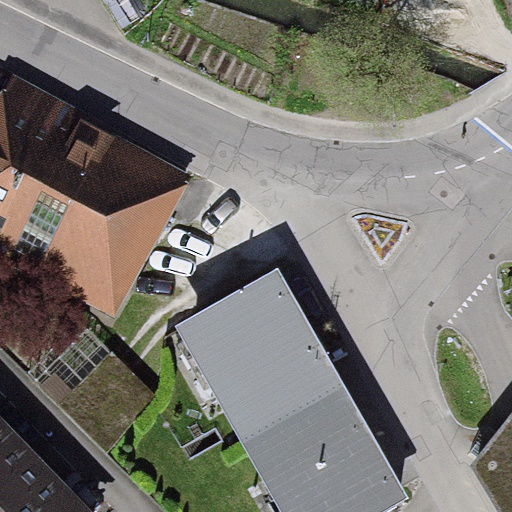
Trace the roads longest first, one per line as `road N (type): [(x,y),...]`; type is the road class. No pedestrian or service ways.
road 1 (residential): [(487,511),(411,390),(363,183)]
road 2 (residential): [(125,98),(271,171),(363,183)]
road 3 (residential): [(363,183),(455,176),(511,136)]
road 4 (residential): [(0,34),(125,98)]
